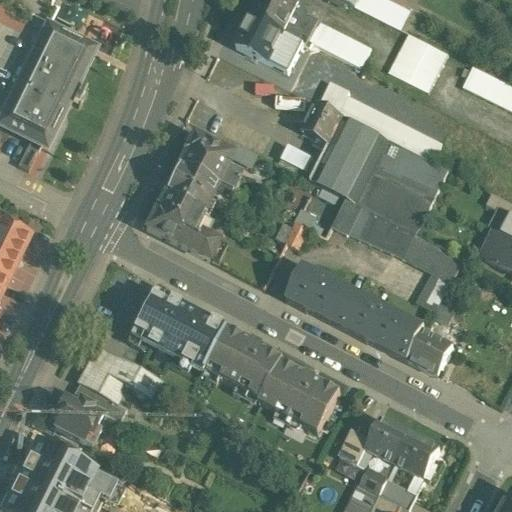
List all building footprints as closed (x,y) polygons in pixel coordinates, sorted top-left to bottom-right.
[(299,8),(282,0),(263,0),(252,23),(284,39),(289,29),(299,8)] [(362,0),(340,0),(339,3),(356,12),(362,0)] [(400,9),(381,0),(362,0),(356,12),(390,29),(400,9)] [(400,9),(390,29),(402,36),(412,15),(400,9)] [(306,20),(299,34),(289,29),(284,39),(303,48),(307,50),(319,27),(306,20)] [(284,39),(252,23),(237,52),(269,68),(284,39)] [(371,53),(319,27),(307,50),(310,52),(312,48),(361,73),(371,53)] [(49,36),(40,54),(37,52),(3,124),(44,144),(89,54),(73,46),(76,41),(68,37),(65,44),(49,36)] [(428,49),(408,38),(388,76),(408,86),(428,49)] [(284,39),(269,68),(288,78),(303,48),(284,39)] [(448,59),(428,49),(408,86),(428,96),(448,59)] [(511,91),(473,71),(463,91),(511,115),(511,91)] [(443,148),(349,101),(351,97),(332,87),(320,111),(344,123),(390,146),(399,151),(433,168),(443,148)] [(320,111),(319,110),(304,139),(329,152),(344,123),(320,111)] [(390,146),(344,123),(329,152),(312,186),(348,205),(358,210),(384,158),(390,146)] [(214,150),(195,139),(192,144),(189,145),(187,149),(187,153),(185,158),(187,159),(181,171),(219,191),(220,189),(229,173),(234,162),(213,152),(214,150)] [(399,151),(390,146),(384,158),(393,163),(399,151)] [(309,173),(314,158),(289,149),(283,164),(309,173)] [(39,156),(28,150),(18,170),(29,176),(39,156)] [(433,168),(399,151),(393,163),(384,158),(358,210),(363,212),(418,240),(449,176),(433,168)] [(219,191),(181,171),(166,200),(203,219),(210,222),(217,209),(211,206),(219,191)] [(242,180),(229,173),(220,189),(219,191),(232,198),(242,180)] [(511,217),(511,208),(492,198),(486,209),(500,217),(501,216),(510,221),(511,217)] [(203,219),(166,200),(159,214),(158,213),(155,217),(152,218),(149,225),(150,229),(147,234),(208,265),(218,246),(201,237),(199,242),(193,239),(203,219)] [(348,205),(334,233),(349,241),(363,212),(358,210),(348,205)] [(418,240),(363,212),(349,241),(350,241),(351,239),(434,279),(419,308),(438,318),(454,288),(467,266),(418,240)] [(501,216),(500,217),(492,233),(497,236),(484,262),(511,276),(511,221),(510,221),(501,216)] [(0,297),(6,286),(8,287),(30,244),(0,228),(0,297)] [(290,306),(351,337),(368,302),(306,272),(290,306)] [(154,297),(133,339),(203,376),(225,334),(154,297)] [(429,332),(368,302),(351,337),(411,367),(427,337),(429,332)] [(283,366),(225,334),(203,376),(261,407),(282,368),(283,366)] [(448,347),(427,337),(411,367),(442,383),(465,339),(458,336),(457,340),(452,338),(448,347)] [(163,388),(103,358),(94,371),(90,368),(78,389),(80,390),(117,410),(118,409),(121,402),(120,396),(124,389),(133,394),(133,397),(152,407),(163,388)] [(484,377),(464,366),(454,384),(474,394),(484,377)] [(306,381),(282,368),(261,407),(260,409),(319,440),(340,399),(316,386),(317,384),(307,379),(306,381)] [(117,410),(80,390),(74,401),(80,404),(95,411),(94,414),(102,419),(119,427),(126,414),(118,409),(117,410)] [(80,404),(77,410),(64,404),(59,414),(55,414),(52,419),(54,424),(50,432),(82,448),(86,440),(95,445),(103,430),(98,427),(102,419),(94,414),(95,411),(80,404)] [(410,439),(380,424),(373,440),(369,438),(367,443),(366,445),(369,447),(365,455),(371,458),(382,464),(395,470),(410,439)] [(367,443),(353,436),(340,462),(357,470),(360,466),(365,455),(369,447),(366,445),(367,443)] [(440,454),(410,439),(395,470),(424,485),(429,475),(434,477),(437,470),(432,468),(440,454)] [(3,511),(89,511),(96,500),(115,509),(124,492),(35,448),(21,477),(19,475),(12,488),(15,489),(3,511)] [(371,458),(365,455),(360,466),(366,469),(371,458)] [(382,464),(375,478),(388,485),(395,470),(382,464)] [(375,478),(368,475),(360,490),(380,500),(388,485),(375,478)] [(410,496),(388,485),(380,500),(401,511),(403,511),(410,511),(417,500),(410,496)] [(374,511),(380,500),(360,490),(349,511),(374,511)] [(420,495),(412,491),(410,496),(417,500),(420,495)] [(400,511),(401,511),(380,500),(374,511),(400,511)]
